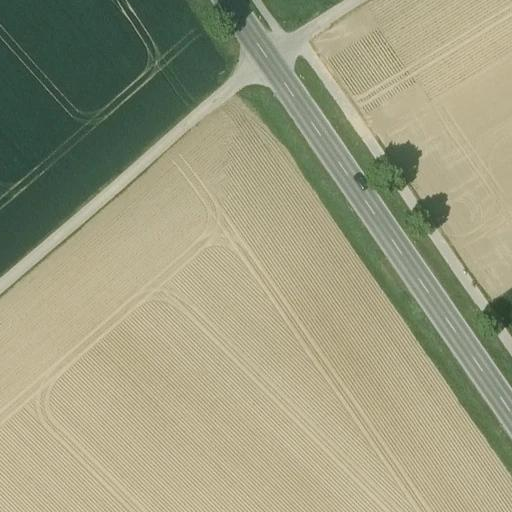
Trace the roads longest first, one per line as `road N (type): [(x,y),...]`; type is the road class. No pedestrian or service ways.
road 1 (secondary): [(511,419),(224,0)]
road 2 (track): [(0,287),(266,63),(366,0)]
